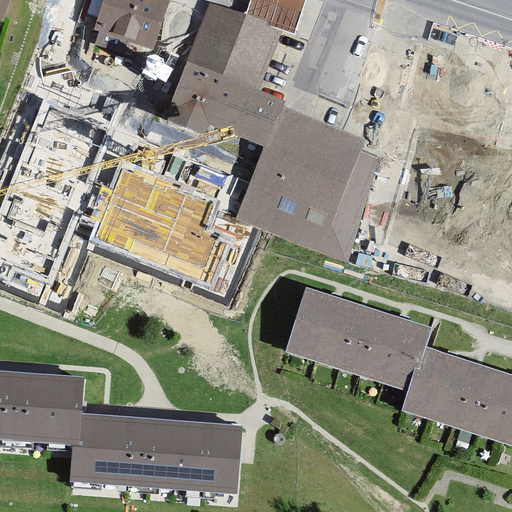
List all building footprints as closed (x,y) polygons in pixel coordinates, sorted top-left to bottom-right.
[(0,0),(0,18),(4,20),(11,0),(0,0)] [(112,0),(105,23),(157,41),(171,0),(112,0)] [(242,216),(295,237),(334,138),(250,105),(281,25),(299,32),(307,11),(279,0),(256,0),(250,16),(220,4),(180,104),(272,140),(242,216)] [(511,82),(415,51),(361,206),(511,254),(511,82)] [(55,104),(0,234),(0,254),(53,277),(84,201),(95,177),(115,129),(55,104)] [(109,211),(100,234),(136,248),(139,239),(210,266),(222,234),(210,229),(219,204),(127,169),(119,188),(109,211)] [(119,188),(95,177),(84,201),(109,211),(119,188)] [(511,277),(421,249),(412,281),(511,312),(511,277)] [(289,346),(416,383),(425,349),(431,328),(307,290),(289,346)] [(406,416),(511,446),(511,375),(425,349),(416,383),(406,416)] [(0,439),(77,446),(80,412),(83,379),(0,371),(0,439)] [(74,479),(237,492),(243,425),(80,412),(77,446),(74,479)]
